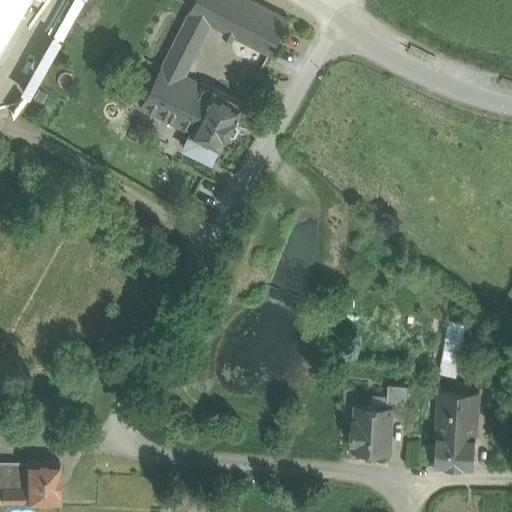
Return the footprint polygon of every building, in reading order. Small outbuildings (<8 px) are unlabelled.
[(0,0),(0,30),(16,0),(0,0)] [(288,18),(253,0),(195,0),(189,12),(211,24),(225,30),(223,34),(233,39),(235,35),(270,54),(288,18)] [(211,24),(189,12),(163,63),(186,75),(211,24)] [(186,75),(163,63),(141,107),(191,131),(184,147),(212,161),(220,145),(220,146),(244,103),(214,88),(214,89),(186,75)] [(458,373),(463,322),(446,320),(442,371),(458,373)] [(407,383),(389,382),(387,408),(392,409),(392,413),(406,414),(407,383)] [(479,390),(440,388),(436,445),(436,457),(435,464),(474,466),(476,434),(479,390)] [(387,408),(377,408),(377,404),(357,403),(356,417),(354,417),(353,439),(355,439),(354,446),(390,448),(392,413),(392,409),(387,408)] [(420,439),(409,439),(408,462),(419,463),(419,456),(420,445),(420,439)] [(436,445),(420,445),(419,456),(436,457),(436,445)] [(60,499),(59,460),(26,460),(25,465),(25,486),(11,486),(1,486),(2,499),(60,499)] [(0,486),(1,486),(11,486),(11,465),(0,464),(0,486)] [(25,465),(11,465),(11,486),(25,486),(25,465)]
